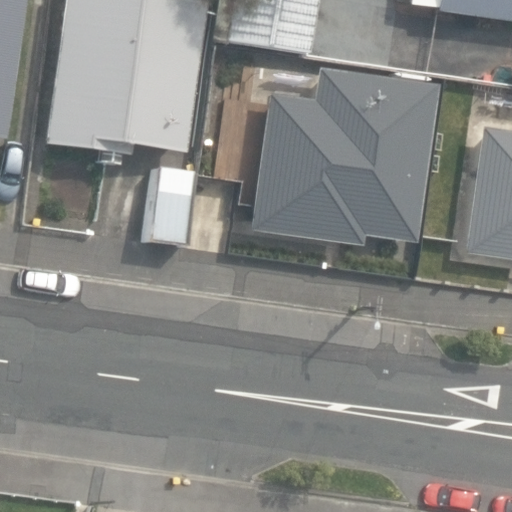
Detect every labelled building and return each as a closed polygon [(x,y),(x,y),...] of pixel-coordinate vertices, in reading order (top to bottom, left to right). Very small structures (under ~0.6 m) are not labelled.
[(0,0),(0,137),(1,138),(21,0),(0,0)] [(57,0),(40,142),(105,152),(106,141),(182,154),(199,0),(57,0)] [(227,0),(221,41),(303,54),(312,0),(227,0)] [(511,0),(428,0),(427,11),(511,24),(511,0)] [(405,205),(511,221),(511,101),(399,84),(389,145),(414,149),(405,205)] [(244,139),(250,105),(218,100),(213,133),(244,139)] [(144,240),(233,254),(248,157),(194,149),(190,172),(155,167),(144,240)]
